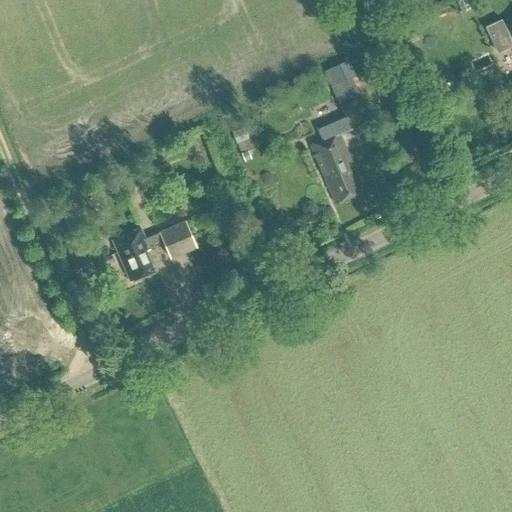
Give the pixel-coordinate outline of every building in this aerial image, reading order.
[(511,18),(502,23),(511,44),(511,18)] [(330,84),(344,114),(315,127),(320,139),(337,132),(338,133),(370,120),(350,75),(330,84)] [(235,143),(247,139),(243,127),(231,131),(235,143)] [(337,132),(320,139),(309,144),(334,203),(359,192),(344,156),(347,154),(338,133),(337,132)] [(248,150),(240,152),(243,161),(251,158),(248,150)] [(189,200),(194,224),(206,222),(202,198),(189,200)] [(57,241),(75,233),(62,203),(44,211),(57,241)] [(196,247),(185,220),(157,231),(169,259),(196,247)] [(148,247),(140,228),(112,240),(129,281),(153,271),(144,248),(148,247)] [(70,269),(91,258),(80,236),(59,247),(70,269)] [(97,266),(100,275),(108,272),(105,263),(97,266)]
